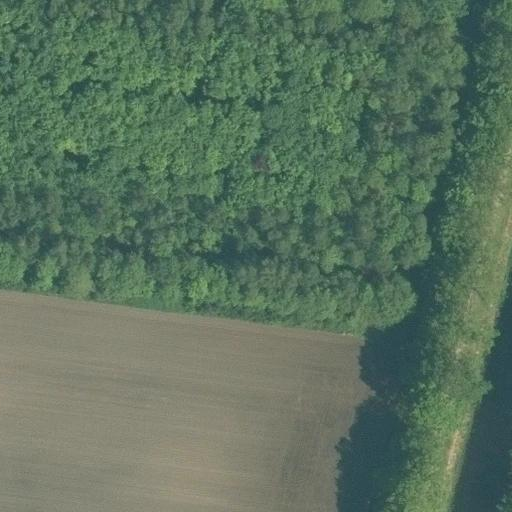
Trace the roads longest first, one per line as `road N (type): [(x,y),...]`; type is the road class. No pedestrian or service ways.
road 1 (track): [(425,511),(511,150)]
road 2 (track): [(511,43),(188,0)]
